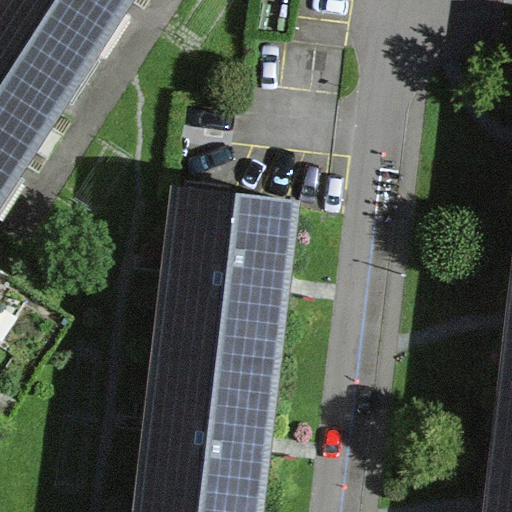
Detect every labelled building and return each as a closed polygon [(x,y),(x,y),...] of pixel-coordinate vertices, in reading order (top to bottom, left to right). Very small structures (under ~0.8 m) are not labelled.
[(0,0),(0,189),(88,51),(7,0),(0,0)] [(121,0),(7,0),(88,51),(121,0)] [(295,202),(195,190),(189,238),(170,236),(162,305),(181,307),(175,353),(276,364),(285,289),(295,202)] [(511,306),(510,325),(501,400),(511,401),(511,306)] [(276,364),(175,353),(170,397),(151,395),(143,464),(162,466),(157,511),(164,511),(258,511),(266,448),(276,364)] [(511,511),(511,401),(501,400),(490,491),(483,490),(481,505),(480,511),(511,511)]
